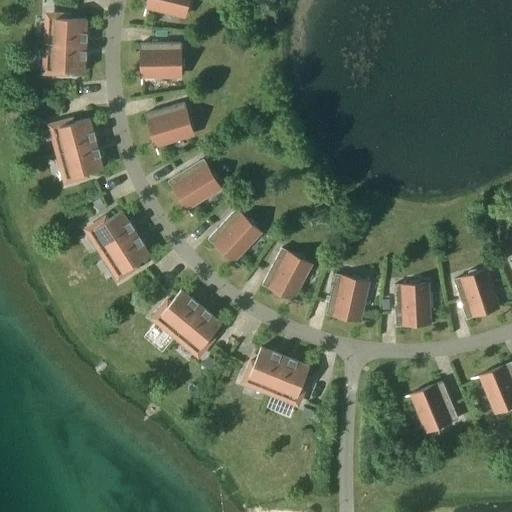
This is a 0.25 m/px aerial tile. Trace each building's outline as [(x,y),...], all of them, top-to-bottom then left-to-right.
[(193,1),(192,0),(147,0),(144,16),(145,17),(148,5),(186,15),(187,10),(191,9),(193,1)] [(51,43),(86,45),(87,19),(71,18),(71,14),(56,13),(56,17),(52,17),(51,43)] [(185,59),(181,57),(181,42),(141,43),(142,87),(143,87),(143,75),(182,74),(182,69),(185,67),(185,59)] [(85,71),(86,45),(51,43),(50,69),(54,70),(54,74),(68,75),(69,70),(85,71)] [(193,133),(192,128),(195,125),(193,117),(189,116),(184,102),(146,114),(158,155),(159,155),(156,144),(193,133)] [(63,152),(97,143),(90,118),(74,122),(73,118),(59,122),(60,126),(56,127),(63,152)] [(103,168),(97,143),(63,152),(69,177),(73,176),(75,181),(89,177),(88,173),(103,168)] [(169,180),(186,207),(192,217),(193,217),(187,206),(220,186),(218,182),(219,178),(215,171),(211,171),(203,159),(169,180)] [(106,209),(100,198),(96,200),(93,202),(96,207),(97,209),(99,213),(106,209)] [(242,267),(233,259),(259,230),(256,227),(257,223),(251,217),(247,219),(236,209),(209,239),(241,268),(242,267)] [(136,232),(122,210),(108,219),(106,215),(94,223),(96,227),(92,229),(107,251),(136,232)] [(137,263),(150,254),(136,232),(107,251),(121,273),(124,271),(127,275),(139,267),(137,263)] [(296,290),(310,263),(306,260),(305,256),(298,252),(295,255),(282,248),(263,284),(302,304),(302,303),(292,297),(296,290)] [(468,275),(454,280),(467,318),(508,304),(508,303),(496,307),(484,270),(480,271),(477,268),(469,271),(468,275)] [(350,277),(336,274),(327,313),(370,323),(370,321),(358,319),(367,281),(362,280),(361,276),(353,274),(350,277)] [(409,284),(394,285),(396,325),(440,323),(440,322),(428,322),(426,283),(422,283),(419,280),(411,280),(409,284)] [(179,333),(202,306),(181,289),(171,302),(168,299),(158,310),(162,313),(159,316),(179,333)] [(222,323),(202,307),(202,306),(179,333),(199,350),(202,347),(205,349),(215,338),(211,335),(222,323)] [(272,389),(286,356),(261,346),(255,362),(251,360),(246,374),(250,375),(248,379),(272,389)] [(304,381),(310,366),(286,356),(272,389),(297,399),(298,395),(302,396),(308,383),(304,381)] [(498,412),(502,410),(506,412),(511,409),(511,363),(511,362),(471,379),(472,380),(483,376),(498,412)] [(231,371),(223,368),(221,373),(229,377),(231,371)] [(428,431),(433,429),(437,431),(444,428),(444,424),(458,418),(442,381),(402,398),(402,399),(413,395),(428,431)]
